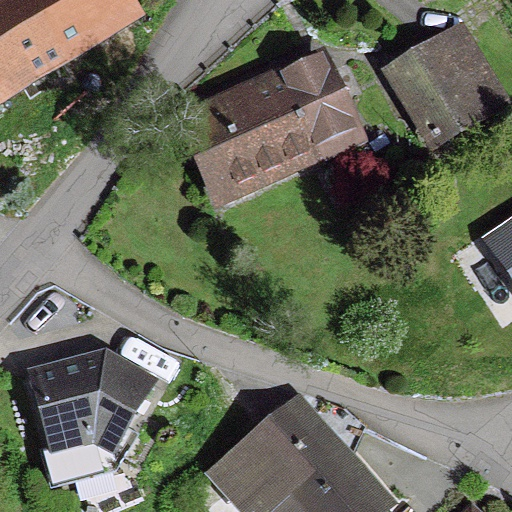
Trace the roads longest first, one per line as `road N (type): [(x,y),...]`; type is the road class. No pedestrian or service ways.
road 1 (residential): [(42,248),(189,338),(334,385),(511,478)]
road 2 (residential): [(209,0),(42,248)]
